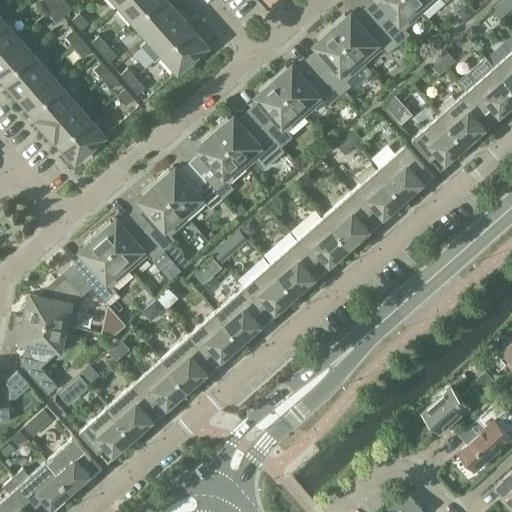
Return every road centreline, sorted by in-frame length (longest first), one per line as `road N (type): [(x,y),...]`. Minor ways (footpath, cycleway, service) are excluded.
road 1 (residential): [(86,511),(511,138)]
road 2 (residential): [(64,220),(255,52)]
road 3 (tertiary): [(381,323),(358,332),(251,419),(232,439),(212,486)]
road 4 (tertiary): [(232,493),(266,444),(381,323)]
road 5 (tertiary): [(381,323),(511,209)]
road 6 (residential): [(452,511),(406,465),(390,466),(334,511)]
